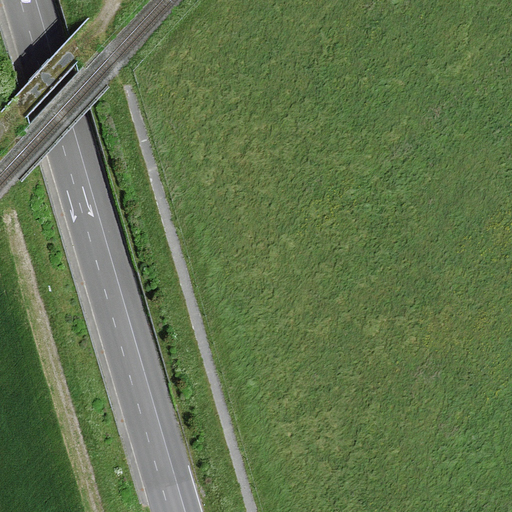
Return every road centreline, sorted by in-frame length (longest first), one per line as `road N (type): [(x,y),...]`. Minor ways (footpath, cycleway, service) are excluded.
road 1 (secondary): [(27,0),(180,511)]
road 2 (track): [(20,244),(101,511)]
road 3 (track): [(108,0),(100,23),(0,127)]
